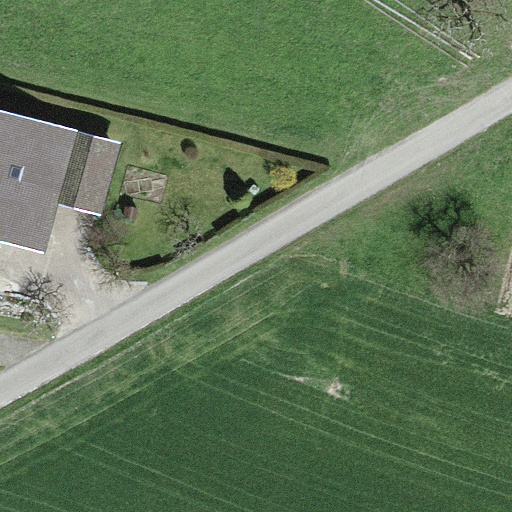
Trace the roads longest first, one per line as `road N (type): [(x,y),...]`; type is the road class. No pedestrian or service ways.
road 1 (track): [(511,90),(76,348)]
road 2 (unknown): [(37,203),(111,327)]
